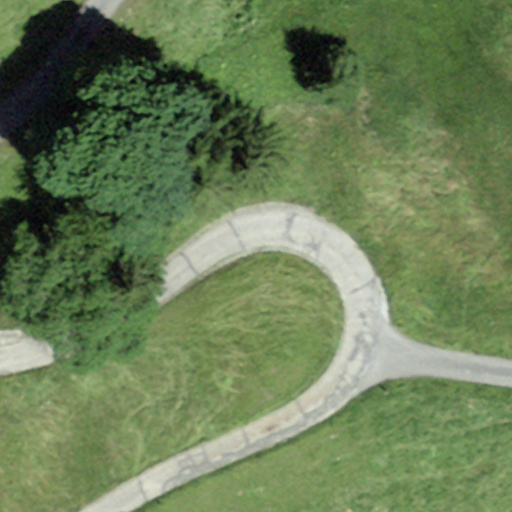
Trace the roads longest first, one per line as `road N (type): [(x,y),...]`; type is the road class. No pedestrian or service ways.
road 1 (unclassified): [(0,355),(26,353),(205,256),(286,236),(365,282),(380,360),(130,511)]
road 2 (unclassified): [(152,0),(101,83),(0,129)]
